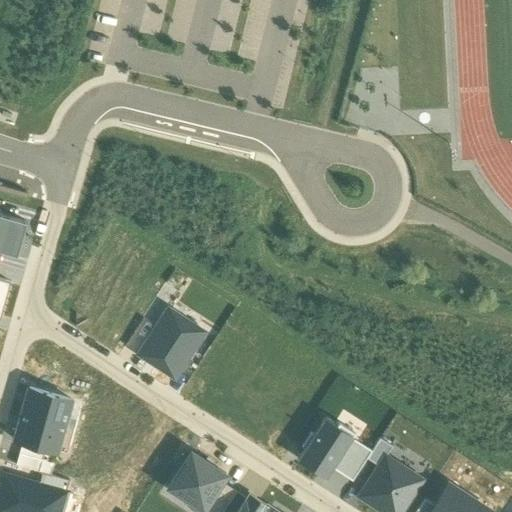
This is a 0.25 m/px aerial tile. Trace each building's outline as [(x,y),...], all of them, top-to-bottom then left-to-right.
[(0,250),(15,255),(25,221),(0,213),(0,250)] [(0,315),(10,281),(0,278),(0,315)] [(193,323),(167,306),(136,353),(174,378),(194,347),(183,340),(193,323)] [(70,398),(29,387),(14,439),(22,442),(45,448),(55,451),(70,398)] [(325,476),(331,467),(351,437),(354,431),(338,421),(336,424),(324,416),(313,434),(311,432),(302,446),(304,448),(298,458),(325,476)] [(331,467),(352,480),(367,458),(371,450),(351,437),(331,467)] [(371,450),(367,458),(379,466),(385,456),(392,446),(380,438),(371,450)] [(45,448),(22,442),(16,465),(41,472),(51,475),(54,463),(42,460),(45,448)] [(202,509),(221,481),(225,474),(191,451),(168,486),(201,508),(202,509)] [(385,456),(379,466),(359,496),(384,511),(401,511),(422,479),(385,456)] [(51,475),(41,472),(38,484),(66,492),(70,480),(51,475)] [(0,511),(60,511),(66,492),(38,484),(4,474),(0,490),(0,511)] [(200,509),(204,511),(221,511),(236,491),(221,481),(202,509),(201,508),(200,509)] [(487,511),(489,510),(448,484),(435,504),(429,511),(487,511)] [(266,511),(262,509),(265,504),(249,493),(236,511),(266,511)] [(424,498),(414,511),(429,511),(435,504),(424,498)]
